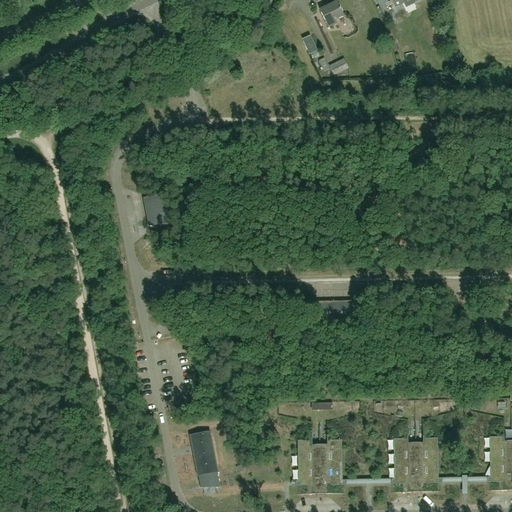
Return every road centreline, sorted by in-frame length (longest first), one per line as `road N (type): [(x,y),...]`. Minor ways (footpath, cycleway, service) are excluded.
road 1 (track): [(44,140),(121,511)]
road 2 (tertiary): [(0,84),(152,0)]
road 3 (track): [(44,140),(72,93),(161,36)]
